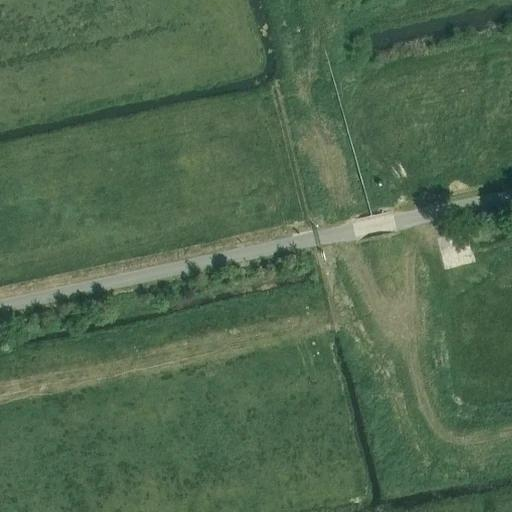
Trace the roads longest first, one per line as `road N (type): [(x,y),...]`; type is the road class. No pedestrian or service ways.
road 1 (unclassified): [(0,307),(315,240)]
road 2 (track): [(347,233),(313,94),(309,0)]
